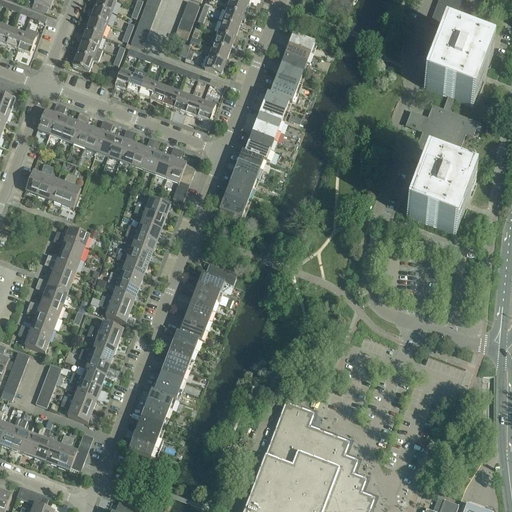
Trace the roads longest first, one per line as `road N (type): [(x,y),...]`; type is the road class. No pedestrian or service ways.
road 1 (residential): [(88,505),(222,152)]
road 2 (residential): [(222,152),(42,85)]
road 3 (residential): [(222,152),(281,0)]
road 4 (secondary): [(511,447),(511,294)]
road 5 (residential): [(0,206),(42,85)]
